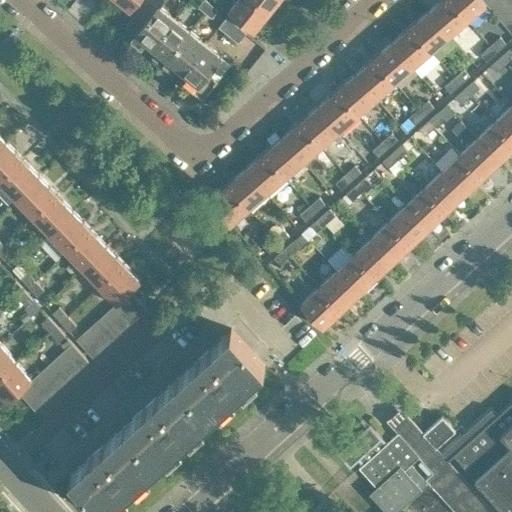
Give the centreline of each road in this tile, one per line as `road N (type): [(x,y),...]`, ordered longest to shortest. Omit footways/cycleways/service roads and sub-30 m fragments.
road 1 (residential): [(375,0),(213,154),(184,147),(19,0)]
road 2 (residential): [(20,480),(224,295),(325,391)]
road 3 (residential): [(325,391),(511,217)]
road 4 (residential): [(190,511),(325,391)]
